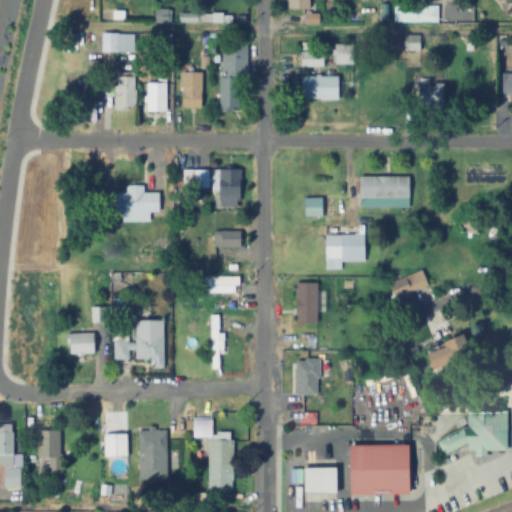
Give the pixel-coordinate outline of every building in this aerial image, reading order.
[(287,0),(312,0),(312,11),(287,11),(287,0)] [(154,8),(154,22),(170,22),(170,8),(154,8)] [(419,36),(404,36),(404,50),(419,50),(419,36)] [(334,65),(353,65),(353,44),(334,44),(334,65)] [(216,77),(221,77),(221,45),(245,45),(245,76),(238,76),(238,107),(216,107),(216,77)] [(300,66),(323,66),(323,51),(300,51),(300,66)] [(180,72),(200,72),(200,109),(180,109),(180,72)] [(511,73),(501,73),(501,95),(511,95),(511,73)] [(118,75),(135,75),(135,106),(126,106),(126,110),(114,110),(114,95),(118,95),(118,75)] [(299,75),(339,75),(339,99),(299,99),(299,75)] [(69,80),(82,80),(82,106),(69,106),(69,80)] [(166,82),(166,110),(146,110),(146,82),(166,82)] [(238,169),(238,203),(218,203),(218,169),(238,169)] [(194,171),(185,170),(183,181),(192,182),(194,171)] [(408,175),(358,175),(358,206),(408,206),(408,175)] [(111,192),(124,192),(124,185),(143,185),(143,192),(159,192),(159,211),(111,211),(111,192)] [(304,197),(304,216),(321,216),(321,197),(304,197)] [(239,230),(239,247),(216,247),(216,230),(239,230)] [(324,235),(363,235),(363,261),(325,261),(324,235)] [(419,315),(436,309),(422,270),(387,282),(394,301),(412,295),(419,315)] [(237,275),(237,293),(195,293),(195,275),(237,275)] [(294,282),(315,282),(315,324),(294,324),(294,282)] [(90,307),(90,321),(105,321),(105,307),(90,307)] [(208,314),(218,314),(218,368),(208,368),(208,314)] [(92,333),(92,352),(69,353),(69,343),(66,343),(66,333),(92,333)] [(134,334),(163,334),(163,366),(153,366),(153,358),(134,358),(134,334)] [(433,370),(444,365),(436,347),(425,352),(433,370)] [(294,360),(315,360),(315,394),(294,394),(294,360)] [(434,439),(441,456),(458,449),(472,449),(475,456),(486,456),(486,450),(506,450),(506,411),(466,411),(466,426),(434,439)] [(211,418),(192,418),(192,437),(211,437),(211,418)] [(136,429),(166,429),(166,477),(136,477),(136,429)] [(36,430),(57,430),(57,456),(36,456),(36,430)] [(0,431),(11,431),(11,462),(0,462),(0,431)] [(102,455),(127,455),(127,432),(102,432),(102,455)] [(207,438),(232,438),(232,489),(207,489),(207,438)] [(348,444),(348,494),(408,494),(408,444),(348,444)] [(301,467),(335,467),(335,492),(301,492),(301,467)]
